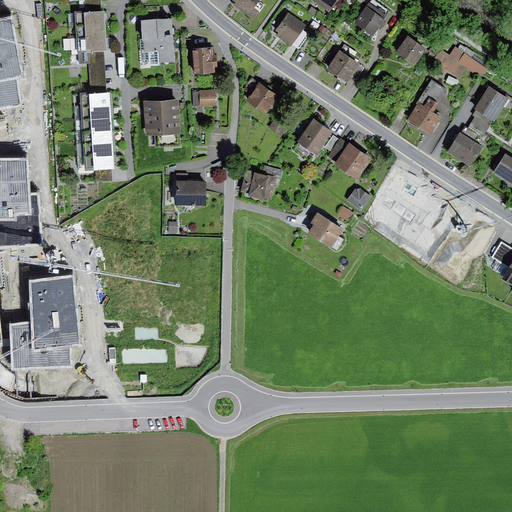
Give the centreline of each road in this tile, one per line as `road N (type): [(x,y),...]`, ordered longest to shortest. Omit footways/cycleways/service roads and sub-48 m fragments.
road 1 (residential): [(227,28),(511,217)]
road 2 (residential): [(250,404),(511,399)]
road 3 (residential): [(0,406),(26,415),(201,408)]
road 4 (residential): [(124,0),(130,174)]
road 5 (track): [(228,234),(226,382)]
road 6 (residential): [(227,28),(236,64),(231,147)]
